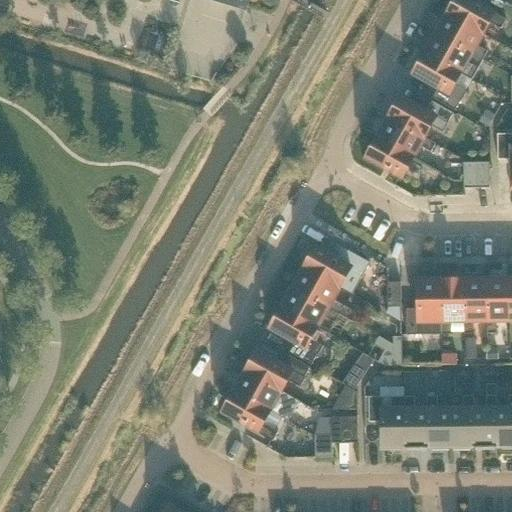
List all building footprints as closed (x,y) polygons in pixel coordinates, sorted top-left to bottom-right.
[(448,14),(483,34),(489,22),(501,29),(506,20),(470,0),(452,0),(452,2),(454,3),(448,14)] [(437,34),(483,60),(488,52),(476,45),(483,34),(448,14),(437,34)] [(483,60),(437,34),(426,54),(460,74),(461,74),(472,80),(483,60)] [(454,85),(460,74),(426,54),(424,58),(421,56),(414,69),(416,71),(414,75),(439,89),(433,99),(455,111),(461,101),(462,101),(467,92),(454,85)] [(391,115),(390,118),(424,138),(425,138),(431,126),(444,133),(449,124),(448,124),(454,114),(432,101),(426,111),(401,97),(399,102),(396,100),(389,113),(391,115)] [(486,110),(479,122),(490,127),(496,115),(486,110)] [(424,138),(390,118),(378,138),(413,158),(420,146),(431,153),(436,144),(425,138),(424,138)] [(511,130),(498,131),(498,157),(511,156),(511,179),(510,179),(510,187),(511,187),(511,130)] [(402,178),(413,158),(378,138),(372,150),(370,148),(363,160),(370,164),(371,161),(402,178)] [(464,189),(477,189),(477,163),(464,164),(464,189)] [(477,163),(477,189),(490,189),(490,163),(477,163)] [(305,269),(340,288),(351,268),(321,251),(322,248),(316,244),(309,256),(311,257),(305,269)] [(333,300),(340,288),(305,269),(294,289),(340,315),(347,319),(352,310),(333,300)] [(428,322),(441,321),(441,281),(417,282),(418,310),(406,310),(406,336),(428,335),(428,322)] [(451,321),(464,321),(464,281),(441,281),(441,321),(441,335),(451,334),(451,321)] [(474,321),(487,321),(486,281),(464,281),(464,321),(464,334),(474,334),(474,321)] [(496,321),(510,321),(509,281),(486,281),(487,321),(487,334),(497,334),(496,321)] [(401,282),(388,282),(388,307),(401,307),(401,282)] [(294,289),(283,308),(317,328),(324,317),(335,323),(340,315),(294,289)] [(317,328),(283,308),(280,312),(278,311),(271,323),(273,325),(271,329),(296,343),(290,353),(312,365),(318,355),(319,356),(324,347),(311,340),(317,328)] [(361,352),(374,361),(379,353),(365,344),(361,352)] [(498,360),(498,349),(486,349),(487,360),(498,360)] [(475,360),(476,351),(464,351),(464,360),(475,360)] [(281,392),(288,380),(301,388),(306,378),(305,378),(311,368),(288,356),(283,366),(258,352),(256,356),(253,355),(246,367),(248,369),(246,372),(281,392)] [(491,367),(479,367),(479,379),(492,379),(491,367)] [(246,372),(235,392),(270,412),(289,422),(289,421),(288,420),(294,410),(295,411),(300,402),(281,392),(246,372)] [(348,377),(341,387),(352,394),(359,384),(348,377)] [(464,386),(464,397),(474,396),(474,386),(464,386)] [(270,412),(235,392),(229,404),(226,402),(220,414),(227,418),(228,415),(257,432),(257,433),(273,442),(279,432),(264,424),(270,412)] [(510,408),(497,408),(498,449),(498,448),(511,447),(511,395),(510,396),(510,408)] [(474,449),(475,449),(475,408),(474,396),(464,397),(464,408),(451,408),(452,449),(460,449),(462,451),(470,451),(472,448),(474,448),(474,449)] [(497,396),(487,396),(487,408),(475,408),(475,449),(498,449),(497,408),(497,396)] [(405,397),(392,397),(369,398),(370,423),(382,423),(382,450),(405,449),(405,450),(406,450),(405,397)] [(415,397),(405,397),(406,450),(428,449),(428,409),(415,409),(415,397)] [(428,449),(429,449),(430,449),(431,449),(434,451),(441,451),(444,449),(452,449),(451,408),(438,408),(438,397),(428,397),(428,409),(428,449)] [(358,418),(345,419),(346,444),(358,444),(358,418)] [(346,444),(345,419),(332,419),(332,444),(346,444)] [(178,511),(175,510),(176,507),(169,503),(164,511),(178,511)]
